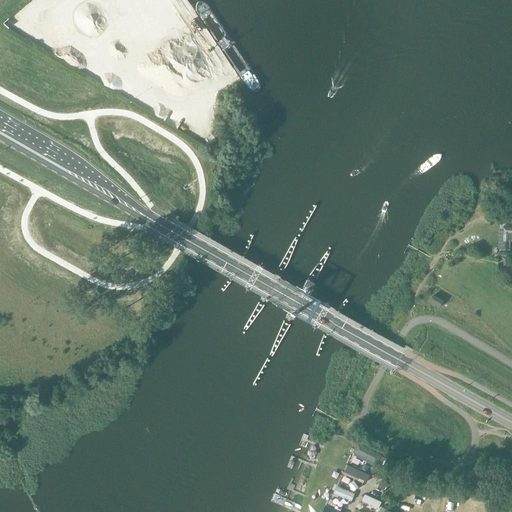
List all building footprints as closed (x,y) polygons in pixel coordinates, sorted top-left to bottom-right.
[(509,235),(511,234),(511,228),(503,228),(503,242),(509,242),(509,235)] [(240,257),(230,274),(230,275),(230,276),(230,277),(231,277),(232,277),(233,277),(234,277),(244,260),(244,259),(244,258),(243,257),(242,257),(242,256),(241,256),(240,257)] [(274,273),(264,292),(261,298),(260,299),(261,300),(261,301),(262,302),(263,302),(264,302),(265,302),(266,302),(266,301),(280,277),(280,276),(280,275),(280,274),(279,273),(278,272),(277,272),(276,272),(275,273),(274,273)] [(306,280),(292,305),(286,316),(286,317),(285,318),(286,320),(287,321),(288,322),(289,322),(291,322),(292,321),(293,320),(313,284),(314,282),(314,281),(313,280),(312,279),(311,278),(310,278),(309,278),(307,279),(306,280)] [(440,307),(443,301),(433,296),(430,301),(440,307)] [(338,312),(337,312),(327,329),(327,330),(327,331),(328,332),(329,333),(330,332),(331,332),(341,315),(341,314),(341,313),(340,312),(339,311),(338,311),(338,312)] [(386,457),(376,453),(358,443),(353,452),(377,464),(377,463),(382,466),(386,457)] [(359,478),(364,481),(367,482),(370,475),(348,465),(345,472),(359,478)] [(355,494),(337,486),(334,493),(352,501),(355,494)] [(362,501),(380,509),(383,503),(365,495),(362,501)]
